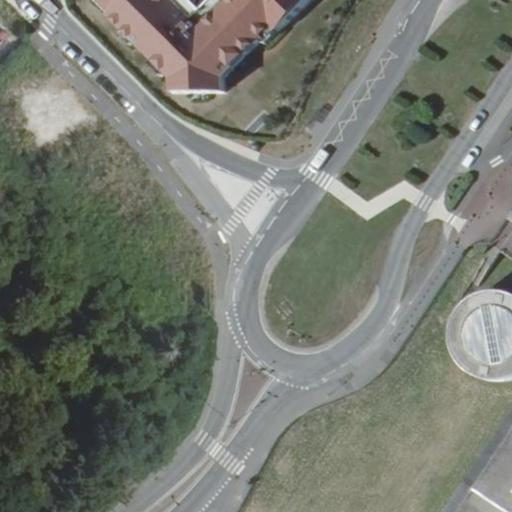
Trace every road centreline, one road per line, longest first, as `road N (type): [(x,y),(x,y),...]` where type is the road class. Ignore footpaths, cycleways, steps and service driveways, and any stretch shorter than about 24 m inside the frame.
road 1 (secondary): [(296,367),(334,360),(384,313),(410,225),(511,72)]
road 2 (secondary): [(247,308),(219,416),(181,467),(129,511)]
road 3 (secondary): [(433,0),(317,181)]
road 4 (residential): [(26,0),(164,133)]
road 5 (secondary): [(189,511),(296,367)]
road 6 (residential): [(317,181),(235,165),(164,133)]
road 7 (residential): [(164,133),(257,262)]
